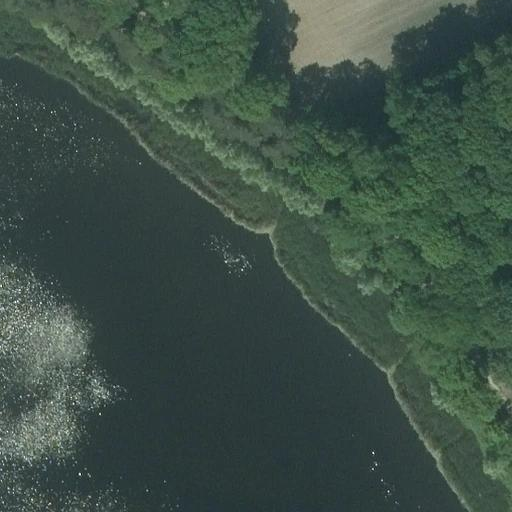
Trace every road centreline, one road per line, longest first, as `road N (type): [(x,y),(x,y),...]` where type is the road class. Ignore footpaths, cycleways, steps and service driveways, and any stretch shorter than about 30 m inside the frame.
road 1 (track): [(511,412),(412,251),(322,156)]
road 2 (track): [(322,156),(180,49)]
